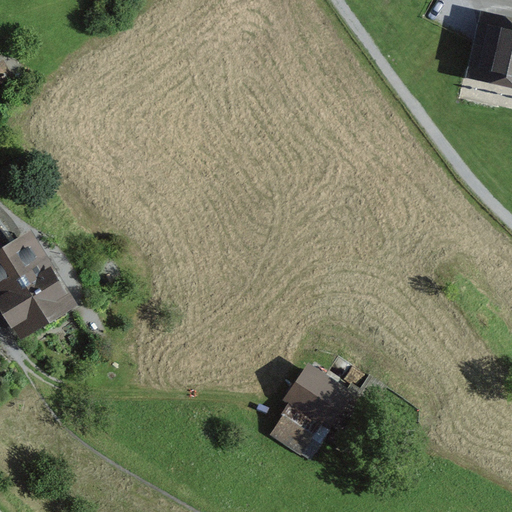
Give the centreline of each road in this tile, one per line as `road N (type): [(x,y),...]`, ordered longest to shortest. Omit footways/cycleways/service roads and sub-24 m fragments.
road 1 (track): [(339,0),(463,170),(511,222)]
road 2 (track): [(19,358),(58,420),(84,443),(198,511)]
